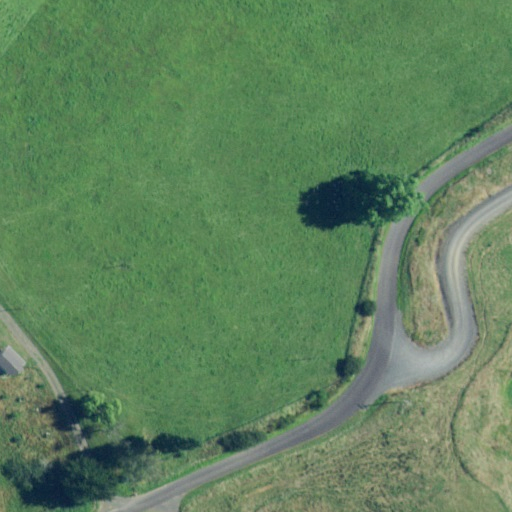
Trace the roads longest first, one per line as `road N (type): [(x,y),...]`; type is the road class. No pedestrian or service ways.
road 1 (unclassified): [(511,128),(450,166),(409,208),(391,251),(379,357),(345,402),(315,425),(127,511)]
road 2 (track): [(379,357),(421,364),(463,340),(448,233),(511,197)]
